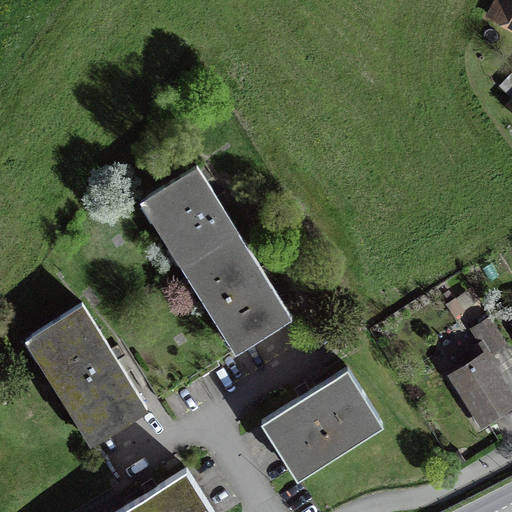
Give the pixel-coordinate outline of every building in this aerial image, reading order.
[(509,26),(511,19),(511,0),(502,0),(499,6),(493,17),(509,26)] [(188,261),(238,230),(196,164),(147,195),(188,261)] [(238,230),(188,261),(241,345),(291,314),(238,230)] [(82,302),(31,333),(96,436),(146,405),(82,302)] [(509,347),(511,345),(511,311),(508,305),(490,317),(498,330),(506,342),(509,347)] [(511,409),(511,398),(485,356),(506,342),(498,330),(490,317),(475,326),(484,340),(473,347),(479,358),(454,374),(483,419),(502,407),(506,414),(511,409)] [(347,366),(263,419),(294,469),(379,416),(347,366)] [(214,511),(186,467),(115,511),(214,511)]
